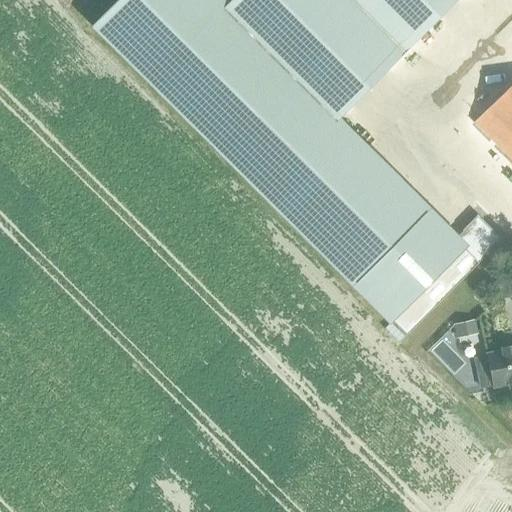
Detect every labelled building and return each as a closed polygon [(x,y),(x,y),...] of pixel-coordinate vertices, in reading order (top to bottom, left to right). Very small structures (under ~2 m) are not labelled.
[(457,0),(229,0),(222,8),(213,0),(116,0),(93,24),(406,335),(501,240),(477,217),(454,239),(336,122),(457,0)] [(511,83),(474,122),(511,160),(511,83)] [(400,117),(378,138),(440,200),(461,179),(400,117)] [(511,280),(497,282),(499,298),(511,297),(511,280)] [(459,335),(483,335),(483,316),(459,316),(459,335)] [(511,346),(502,348),(503,352),(486,355),(493,386),(509,383),(510,386),(511,385),(511,346)]
